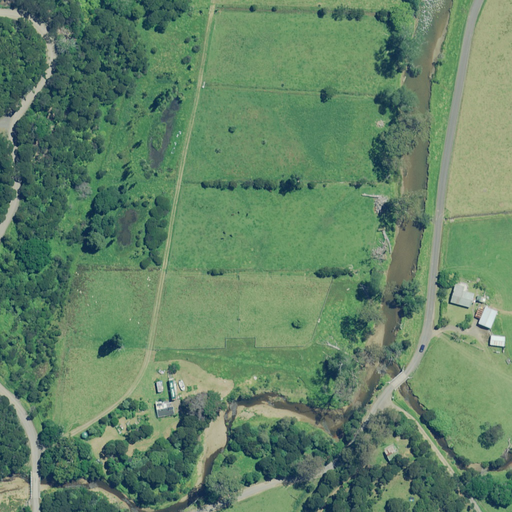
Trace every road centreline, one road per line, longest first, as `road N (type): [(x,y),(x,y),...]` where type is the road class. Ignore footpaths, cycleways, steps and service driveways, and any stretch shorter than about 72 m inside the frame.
road 1 (residential): [(470,0),(461,15),(418,358),(339,461),(199,511)]
road 2 (track): [(35,451),(121,397),(140,367),(218,0)]
road 3 (unclassified): [(0,7),(39,38),(44,72),(17,109),(0,217)]
road 4 (unclassified): [(0,385),(32,435),(35,511)]
